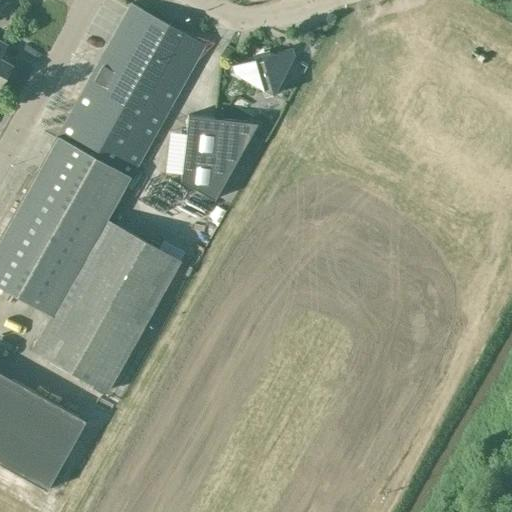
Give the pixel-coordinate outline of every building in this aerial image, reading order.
[(129,177),(203,44),(130,3),(55,137),(0,236),(0,287),(50,315),(31,350),(106,392),(178,261),(105,220),(129,177)] [(0,83),(10,66),(0,60),(0,55),(5,46),(0,43),(0,83)] [(271,95),(293,56),(291,48),(230,66),(232,73),(271,95)] [(252,130),(245,122),(186,115),(179,181),(212,200),(252,130)] [(0,373),(0,465),(39,487),(77,417),(0,373)]
